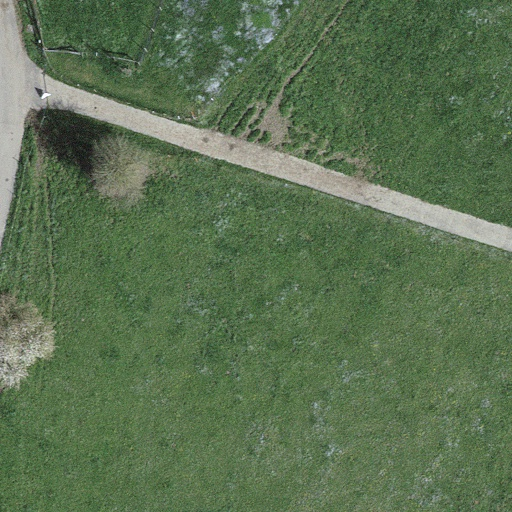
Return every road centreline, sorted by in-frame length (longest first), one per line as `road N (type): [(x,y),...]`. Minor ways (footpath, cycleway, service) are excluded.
road 1 (track): [(511,245),(26,80)]
road 2 (track): [(5,0),(26,80),(0,197)]
